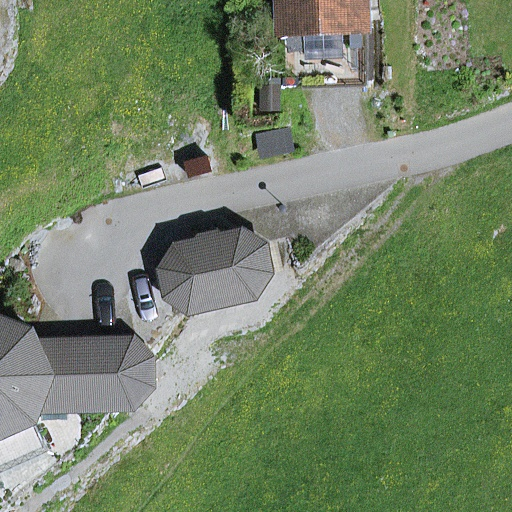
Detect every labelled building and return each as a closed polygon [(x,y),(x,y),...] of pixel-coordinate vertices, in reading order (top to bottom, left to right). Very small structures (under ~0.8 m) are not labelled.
[(285,0),(288,92),(371,89),(368,0),(285,0)] [(194,312),(259,298),(274,275),(268,248),(245,234),(180,248),(165,271),(171,297),(194,312)] [(0,439),(37,423),(42,411),(137,408),(156,388),(155,361),(135,342),(66,345),(67,354),(48,362),(41,346),(36,334),(0,320),(0,439)] [(48,362),(67,354),(66,345),(41,346),(48,362)] [(0,476),(50,454),(37,423),(0,439),(0,476)]
